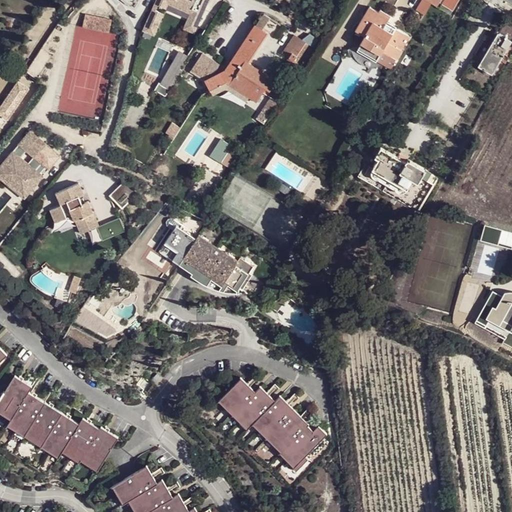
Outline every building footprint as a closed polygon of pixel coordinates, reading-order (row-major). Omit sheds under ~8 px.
[(189,16),(200,21),(208,0),(156,0),(143,30),(155,35),(164,13),(156,9),(158,4),(166,8),(168,3),(169,0),(176,0),(193,7),(190,13),(189,16)] [(193,7),(176,0),(169,0),(168,3),(190,13),(193,7)] [(378,11),(370,6),(357,29),(365,35),(357,49),(376,60),(382,50),(396,58),(409,35),(395,27),(392,32),(384,26),(387,20),(390,15),(380,8),(378,11)] [(200,21),(189,16),(186,22),(197,27),(200,21)] [(493,74),(503,57),(505,55),(511,41),(511,25),(505,21),(479,66),(481,67),(485,69),(490,72),(493,74)] [(226,82),(249,97),(256,101),(266,87),(270,90),(276,81),(247,62),(267,33),(254,24),(224,70),(216,74),(205,80),(208,86),(210,90),(226,82)] [(294,60),(306,42),(295,35),(283,53),(294,60)] [(376,60),(357,49),(354,54),(373,65),(376,60)] [(396,58),(382,50),(376,60),(392,70),(397,62),(395,60),(396,58)] [(205,80),(216,74),(214,73),(220,64),(203,53),(191,71),(205,80)] [(246,101),(249,97),(226,82),(210,90),(212,95),(225,88),(246,101)] [(274,100),(278,102),(288,88),(283,86),(274,100)] [(54,148),(31,129),(20,143),(42,162),(54,148)] [(212,155),(222,161),(232,145),(222,139),(212,155)] [(42,162),(20,143),(14,150),(37,169),(42,162)] [(232,145),(222,161),(221,162),(230,168),(241,151),(232,145)] [(396,187),(397,189),(398,191),(399,192),(400,192),(402,192),(403,192),(404,191),(406,190),(407,188),(413,179),(418,182),(421,177),(427,181),(432,172),(410,160),(408,160),(406,161),(381,146),(375,156),(379,158),(373,168),(371,171),(371,172),(371,173),(371,174),(372,176),(374,177),(375,178),(376,178),(377,178),(378,178),(379,178),(380,177),(381,176),(382,175),(390,179),(397,183),(396,185),(396,187)] [(37,169),(14,150),(2,164),(25,183),(32,189),(44,175),(37,169)] [(2,164),(0,165),(0,173),(27,196),(32,189),(25,183),(2,164)] [(387,184),(390,179),(382,175),(381,176),(380,177),(379,178),(378,178),(377,178),(387,184)] [(387,184),(397,189),(396,187),(396,185),(397,183),(390,179),(387,184)] [(138,194),(126,180),(110,195),(122,209),(138,194)] [(79,196),(82,195),(84,194),(79,182),(59,191),(64,203),(61,205),(50,209),(55,221),(68,216),(75,219),(80,217),(86,230),(98,226),(99,225),(88,200),(85,202),(82,204),(79,196)] [(56,192),(61,205),(64,203),(59,191),(56,192)] [(190,212),(202,217),(209,206),(201,202),(199,206),(194,204),(193,207),(190,212)] [(185,203),(182,208),(190,212),(193,207),(185,203)] [(80,233),(86,230),(80,217),(75,219),(80,233)] [(108,221),(99,225),(98,226),(101,235),(112,230),(108,221)] [(227,281),(239,289),(254,266),(241,258),(239,260),(226,251),(223,255),(220,253),(220,252),(220,250),(219,248),(217,247),(215,247),(213,247),(210,246),(212,244),(212,243),(199,235),(197,238),(177,225),(161,248),(182,261),(187,254),(199,263),(196,269),(210,278),(211,276),(226,284),(227,281)] [(499,242),(502,233),(493,230),(488,229),(483,230),(481,238),(499,242)] [(298,250),(322,269),(325,264),(301,246),(298,250)] [(246,293),(239,289),(227,281),(226,284),(211,276),(210,278),(196,269),(199,263),(187,254),(182,261),(161,248),(160,251),(193,272),(192,274),(192,276),(207,283),(226,290),(246,293)] [(322,269),(332,276),(335,272),(325,264),(322,269)] [(478,319),(496,330),(502,319),(511,324),(511,301),(494,291),(478,319)] [(511,328),(511,324),(502,319),(496,330),(507,336),(511,328)] [(156,383),(161,377),(157,373),(152,379),(156,383)] [(83,454),(100,465),(108,452),(118,436),(101,425),(100,427),(83,417),(80,423),(46,401),(29,391),(32,385),(15,374),(0,398),(0,404),(14,413),(11,419),(28,430),(45,441),(62,451),(65,446),(82,456),(83,454)] [(298,462),(305,455),(327,433),(319,425),(319,426),(314,431),(311,428),(308,424),(309,424),(295,410),(280,395),(275,401),(260,386),(255,392),(241,378),(223,396),(238,409),(252,423),(257,418),(272,433),(286,447),(285,448),(298,462)] [(232,415),(238,409),(223,396),(218,401),(232,415)] [(0,412),(11,419),(14,413),(0,404),(0,412)] [(246,429),(252,423),(238,409),(232,415),(246,429)] [(267,438),(272,433),(257,418),(252,423),(267,438)] [(24,436),(28,430),(11,419),(7,425),(24,436)] [(41,447),(45,441),(28,430),(24,436),(41,447)] [(281,452),(285,448),(286,447),(272,433),(267,438),(281,452)] [(58,457),(62,451),(45,441),(41,447),(58,457)] [(80,460),(82,456),(65,446),(62,451),(79,462),(80,460)] [(293,467),(298,462),(285,448),(281,452),(280,453),(293,467)] [(97,470),(100,465),(83,454),(82,456),(80,460),(97,470)] [(308,458),(305,455),(298,462),(293,467),(296,469),(308,458)] [(197,511),(195,508),(189,511),(178,494),(173,497),(163,480),(157,483),(147,465),(131,475),(118,482),(128,499),(134,496),(143,511),(146,511),(150,510),(151,511),(197,511)] [(123,503),(128,499),(118,482),(112,486),(123,503)] [(135,511),(143,511),(134,496),(128,499),(135,511)]
